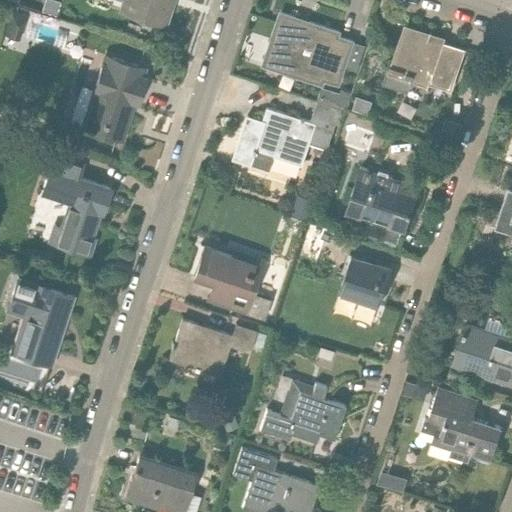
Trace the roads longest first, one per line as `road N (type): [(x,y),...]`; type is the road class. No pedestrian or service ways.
road 1 (residential): [(77,511),(96,431),(240,0)]
road 2 (residential): [(356,511),(511,57)]
